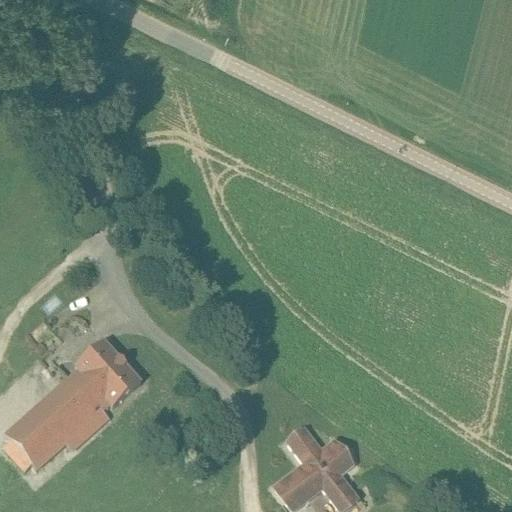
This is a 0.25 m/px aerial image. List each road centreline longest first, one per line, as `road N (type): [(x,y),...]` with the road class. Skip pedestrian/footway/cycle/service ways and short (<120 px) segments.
road 1 (unclassified): [(511,205),(99,0)]
road 2 (track): [(0,320),(91,252),(105,224),(97,158),(68,97),(0,34)]
